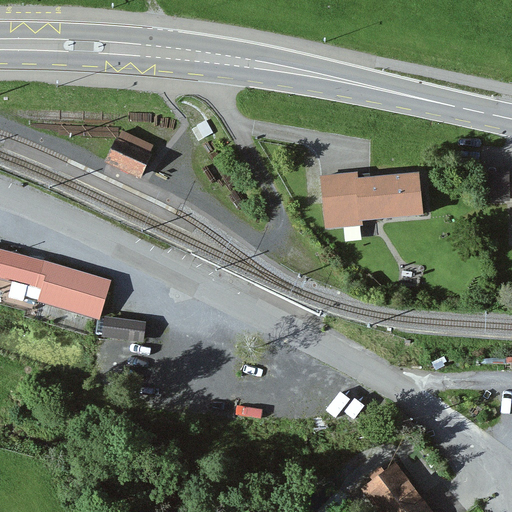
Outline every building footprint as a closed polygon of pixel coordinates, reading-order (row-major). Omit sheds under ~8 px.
[(123,134),(119,141),(153,156),(156,149),(123,134)] [(119,141),(109,163),(136,176),(142,179),(153,156),(119,141)] [(511,190),(511,159),(490,161),(491,191),(511,190)] [(357,175),(319,179),(324,231),(423,220),(418,177),(358,184),(357,175)] [(109,285),(0,253),(0,280),(42,292),(38,304),(99,322),(109,285)] [(107,324),(146,329),(149,310),(109,305),(107,324)] [(435,511),(397,460),(363,485),(382,511),(435,511)]
